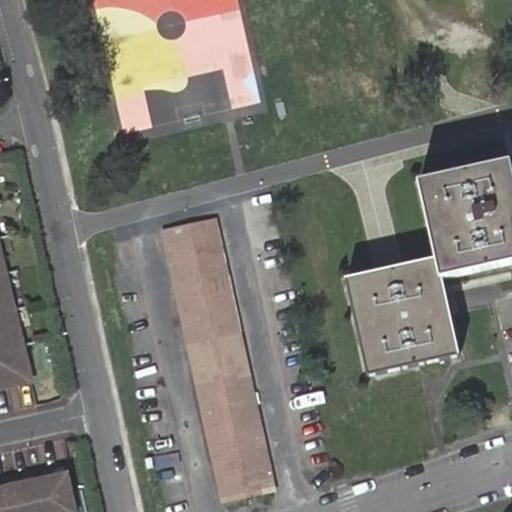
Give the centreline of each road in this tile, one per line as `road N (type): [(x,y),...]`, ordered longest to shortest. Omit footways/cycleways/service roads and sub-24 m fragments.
road 1 (residential): [(36,118),(102,409)]
road 2 (residential): [(373,511),(511,465)]
road 3 (residential): [(4,0),(36,118)]
